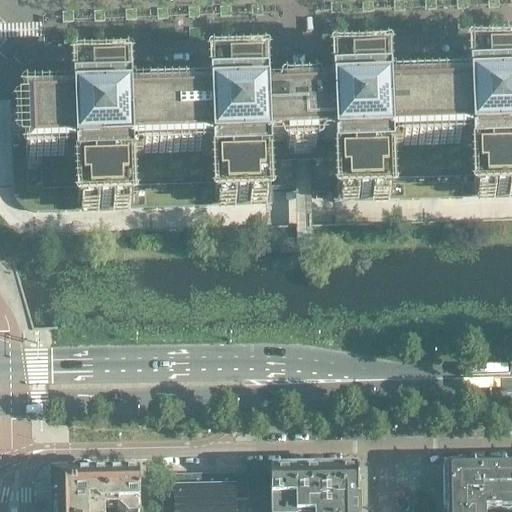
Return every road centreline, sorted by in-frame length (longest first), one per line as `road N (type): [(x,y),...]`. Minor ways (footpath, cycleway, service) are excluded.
road 1 (secondary): [(0,405),(323,395),(431,379)]
road 2 (secondary): [(431,379),(304,366),(0,366)]
road 3 (residential): [(25,511),(28,468),(48,453),(381,445)]
road 4 (residential): [(381,445),(511,442)]
